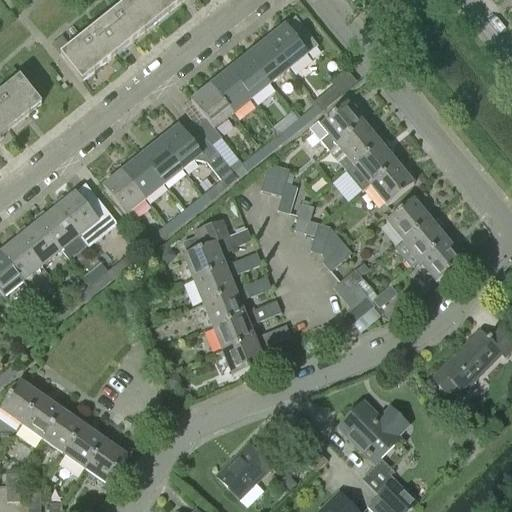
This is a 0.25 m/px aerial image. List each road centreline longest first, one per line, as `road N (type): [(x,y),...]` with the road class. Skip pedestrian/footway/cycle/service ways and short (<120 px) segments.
road 1 (residential): [(0,205),(262,0)]
road 2 (residential): [(323,0),(511,223)]
road 3 (residential): [(334,363),(446,313),(511,262)]
road 4 (residential): [(334,363),(247,181)]
road 5 (residential): [(180,435),(334,363)]
